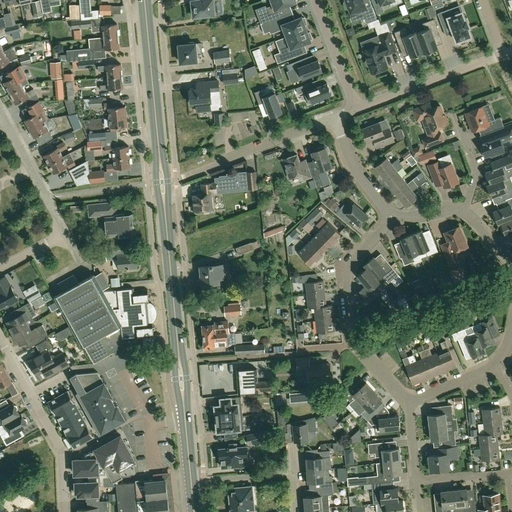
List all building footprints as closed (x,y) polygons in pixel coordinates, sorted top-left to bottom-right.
[(47,0),(40,0),(43,13),(50,12),(47,0)] [(80,0),(81,5),(80,5),(81,19),(92,18),(90,0),(80,0)] [(196,0),(192,1),(192,7),(191,8),(191,15),(193,15),(193,16),(214,14),(212,0),(196,0)] [(270,0),(273,5),(266,8),(267,12),(260,15),(263,23),(280,16),(277,9),(296,2),(295,0),(270,0)] [(376,19),(369,0),(345,0),(346,1),(344,1),(344,3),(345,8),(347,9),(349,9),(350,13),(356,11),(357,15),(362,14),(366,24),(372,21),(374,27),(381,25),(378,18),(376,19)] [(40,1),(32,2),(35,18),(43,16),(40,1)] [(71,20),(81,19),(80,5),(70,6),(71,20)] [(451,26),(453,33),(457,41),(459,40),(459,42),(466,40),(465,38),(470,36),(467,28),(469,28),(466,20),(464,20),(462,13),(453,16),(450,9),(438,13),(443,26),(449,24),(450,26),(451,26)] [(4,14),(4,16),(7,26),(15,24),(12,12),(4,14)] [(282,29),(285,37),(306,29),(305,25),(307,24),(304,18),(302,18),(302,17),(283,24),(280,16),(263,23),(260,24),(264,33),(270,31),(269,29),(274,27),(276,32),(282,29)] [(92,27),(92,26),(92,19),(71,21),(72,29),(92,27)] [(437,49),(436,45),(432,34),(438,32),(434,19),(422,23),(425,30),(417,33),(416,31),(416,32),(424,53),(437,49)] [(5,27),(7,34),(19,32),(18,24),(5,27)] [(103,37),(118,36),(117,24),(105,25),(94,26),(94,32),(103,31),(103,37)] [(394,32),(399,45),(405,42),(411,57),(423,52),(424,54),(424,53),(416,32),(408,35),(406,28),(394,32)] [(278,63),(295,57),(292,48),(311,41),(310,40),(312,39),(310,32),(308,33),(306,29),(285,37),(287,45),(281,47),(282,51),(274,54),(278,63)] [(388,32),(379,35),(383,44),(379,46),(378,45),(375,46),(374,45),(373,44),(368,46),(367,48),(367,49),(363,50),(367,59),(366,60),(365,61),(367,66),(368,66),(369,66),(372,73),(387,67),(382,55),(386,53),(386,54),(395,51),(388,32)] [(0,38),(0,52),(4,51),(1,47),(8,43),(5,36),(0,38)] [(119,48),(118,36),(103,37),(98,38),(98,45),(96,45),(97,50),(105,49),(119,48)] [(197,61),(196,53),(202,52),(201,43),(179,45),(180,56),(178,57),(178,60),(180,61),(180,63),(197,61)] [(68,61),(78,60),(94,59),(94,51),(91,48),(67,51),(68,61)] [(7,57),(4,51),(0,52),(0,66),(9,62),(9,61),(16,57),(14,53),(7,57)] [(29,55),(20,58),(21,65),(36,61),(35,56),(30,57),(29,55)] [(235,55),(218,57),(219,65),(236,63),(235,55)] [(250,64),(248,57),(240,59),(242,66),(250,64)] [(259,71),(267,68),(263,57),(255,60),(259,71)] [(94,59),(78,60),(79,69),(95,67),(94,59)] [(303,65),(301,59),(287,65),(289,71),(295,69),(299,80),(322,71),(318,59),(316,60),(303,65)] [(106,65),(98,66),(99,71),(107,70),(107,77),(122,76),(121,64),(106,65)] [(8,80),(4,82),(10,93),(23,86),(29,83),(20,66),(5,74),(8,80)] [(237,73),(223,74),(224,84),(238,82),(237,73)] [(122,76),(107,77),(108,85),(100,85),(100,90),(108,89),(108,90),(123,88),(122,76)] [(74,99),(73,81),(66,82),(68,100),(74,99)] [(204,88),(189,90),(191,104),(196,104),(197,112),(211,110),(210,102),(211,102),(210,92),(219,92),(218,81),(203,82),(204,88)] [(326,83),(324,83),(314,87),(312,82),(296,88),(298,94),(304,92),(308,104),(331,95),(326,83)] [(29,97),(36,93),(33,89),(26,93),(23,86),(10,93),(16,104),(29,97)] [(274,91),(262,95),(260,90),(254,92),(259,104),(265,102),(270,117),(282,112),(274,91)] [(101,99),(83,100),(84,109),(90,109),(90,108),(102,107),(101,99)] [(31,116),(25,120),(29,129),(43,121),(48,119),(38,101),(27,108),(31,116)] [(109,108),(110,118),(126,116),(125,106),(117,107),(117,103),(104,104),(104,109),(109,108)] [(430,104),(413,110),(417,120),(422,118),(429,137),(423,139),(426,147),(443,140),(440,133),(437,134),(436,129),(449,124),(446,117),(444,118),(440,105),(432,108),(430,104)] [(488,125),(491,132),(504,127),(501,117),(495,119),(489,104),(466,113),(473,131),(488,125)] [(126,116),(110,118),(111,132),(119,131),(119,127),(126,126),(126,116)] [(50,134),(43,121),(29,129),(34,137),(36,136),(40,144),(52,138),(50,134)] [(376,148),(382,146),(394,141),(389,128),(382,131),(379,123),(361,129),(367,143),(374,140),(376,148)] [(482,135),(484,142),(481,143),(481,145),(480,147),(482,154),(485,154),(485,156),(490,155),(491,157),(506,151),(502,141),(511,137),(511,123),(504,127),(491,132),(482,135)] [(402,129),(394,132),(397,140),(404,137),(402,129)] [(72,132),(64,135),(67,142),(75,139),(72,132)] [(89,141),(105,139),(105,132),(89,134),(89,141)] [(102,149),(101,141),(88,142),(88,143),(85,145),(86,151),(102,149)] [(58,147),(43,155),(49,164),(63,157),(60,151),(66,148),(63,142),(57,146),(58,147)] [(113,152),(113,158),(129,156),(128,146),(112,147),(112,145),(105,146),(105,152),(113,152)] [(310,167),(314,179),(326,175),(324,169),(331,167),(327,156),(328,153),(327,148),(324,146),(317,149),(316,151),(312,152),(316,165),(310,167)] [(412,150),(414,155),(422,153),(420,147),(412,150)] [(405,159),(406,158),(411,154),(409,151),(402,156),(405,159)] [(419,156),(420,161),(421,163),(436,158),(433,151),(419,156)] [(311,177),(307,165),(305,160),(299,162),(297,154),(283,159),(289,178),(303,173),(305,179),(311,177)] [(411,154),(406,158),(412,166),(417,162),(411,154)] [(511,154),(499,160),(491,162),(493,169),(486,172),(486,173),(485,175),(487,180),(489,181),(490,184),(487,185),(511,175),(511,154)] [(130,167),(129,156),(113,158),(114,164),(106,165),(107,171),(117,170),(118,177),(131,176),(131,170),(130,170),(130,167)] [(66,162),(63,157),(49,164),(54,174),(68,166),(69,168),(75,164),(72,159),(66,162)] [(375,166),(383,176),(400,163),(397,159),(392,164),(386,157),(375,166)] [(87,160),(71,169),(75,177),(89,170),(87,160)] [(436,186),(443,183),(444,187),(458,182),(451,164),(442,167),(440,161),(428,165),(436,186)] [(383,176),(390,186),(402,177),(397,171),(403,167),(400,163),(383,176)] [(103,171),(89,173),(90,182),(104,181),(103,171)] [(247,172),(249,190),(257,189),(255,171),(247,172)] [(210,193),(223,192),(225,192),(224,189),(239,187),(237,173),(227,174),(227,176),(220,176),(220,178),(215,178),(216,182),(202,184),(202,183),(201,183),(202,194),(193,195),(195,211),(212,210),(210,193)] [(491,198),(492,197),(501,194),(503,200),(505,200),(511,197),(511,179),(511,177),(511,176),(511,175),(487,185),(491,198)] [(407,184),(402,177),(390,186),(398,196),(419,180),(417,176),(407,184)] [(424,176),(419,180),(398,196),(406,206),(418,197),(413,191),(427,180),(424,176)] [(508,206),(499,210),(493,212),(494,214),(493,216),(495,222),(497,222),(498,224),(511,218),(511,197),(505,200),(508,206)] [(333,199),(327,205),(333,210),(338,204),(333,199)] [(89,216),(96,216),(105,215),(105,217),(114,216),(114,214),(116,214),(114,202),(88,205),(89,216)] [(344,204),(336,213),(345,222),(349,217),(360,226),(368,216),(354,204),(349,209),(344,204)] [(318,208),(306,220),(310,224),(315,219),(317,221),(324,214),(318,208)] [(114,216),(105,217),(107,236),(116,235),(116,236),(134,234),(132,214),(124,215),(124,213),(116,214),(114,214),(114,216)] [(511,218),(498,224),(501,223),(501,224),(500,226),(502,232),(504,232),(505,235),(511,232),(511,218)] [(320,230),(334,243),(338,240),(335,238),(340,233),(328,222),(320,230)] [(284,226),(264,233),(265,236),(285,229),(284,226)] [(441,244),(444,253),(450,267),(461,263),(456,251),(467,247),(459,226),(444,232),(448,241),(441,244)] [(295,230),(286,238),(287,244),(288,245),(299,234),(295,230)] [(334,243),(320,230),(313,237),(325,249),(329,244),(331,246),(334,243)] [(427,243),(423,233),(422,230),(411,234),(419,253),(425,250),(427,256),(438,252),(433,240),(427,243)] [(406,252),(400,254),(404,265),(415,261),(412,256),(419,253),(411,234),(400,239),(406,252)] [(305,245),(319,259),(322,256),(320,254),(325,249),(313,237),(305,245)] [(252,243),(236,248),(239,255),(255,250),(254,249),(259,247),(257,242),(252,243)] [(305,245),(298,253),(309,265),(314,260),(316,262),(319,259),(305,245)] [(106,251),(92,253),(93,262),(118,259),(119,270),(137,268),(137,266),(138,265),(137,261),(136,260),(136,253),(124,255),(123,249),(111,251),(106,251)] [(373,257),(364,265),(379,282),(377,279),(382,275),(389,283),(399,275),(387,262),(382,267),(373,257)] [(227,265),(200,267),(202,284),(219,283),(219,279),(228,278),(227,265)] [(365,286),(360,290),(355,294),(364,304),(378,293),(373,287),(379,282),(364,265),(366,268),(357,276),(365,286)] [(460,267),(450,271),(457,291),(468,287),(460,267)] [(102,270),(94,275),(103,290),(111,286),(102,270)] [(103,291),(103,290),(94,275),(78,283),(74,275),(57,284),(62,292),(54,296),(82,347),(84,346),(94,363),(116,351),(117,352),(123,349),(123,348),(136,340),(138,339),(143,339),(143,346),(154,345),(152,323),(154,322),(156,319),(157,317),(157,312),(156,309),(154,306),(151,303),(149,302),(147,290),(134,291),(133,288),(103,291)] [(0,308),(4,306),(5,307),(18,300),(5,277),(0,279),(0,308)] [(110,278),(111,287),(120,286),(119,277),(110,278)] [(305,282),(307,295),(325,293),(323,280),(305,282)] [(325,293),(307,295),(308,308),(332,305),(326,306),(325,293)] [(39,297),(29,302),(33,309),(43,303),(39,297)] [(29,302),(19,308),(22,314),(7,322),(13,334),(28,325),(26,320),(36,314),(33,309),(29,302)] [(396,302),(391,305),(395,312),(400,309),(396,302)] [(241,305),(229,306),(225,307),(225,316),(241,314),(241,305)] [(333,318),(332,305),(308,308),(314,308),(315,320),(333,318)] [(451,307),(441,311),(445,322),(455,318),(451,307)] [(441,315),(431,319),(434,327),(444,322),(441,315)] [(335,331),(333,318),(315,320),(317,333),(335,331)] [(474,326),(476,331),(485,352),(483,347),(495,342),(493,337),(499,334),(492,318),(474,326)] [(228,346),(228,345),(236,344),(234,332),(229,333),(228,321),(215,323),(215,327),(212,328),(212,325),(203,326),(203,328),(202,329),(202,333),(203,334),(204,341),(203,342),(204,346),(205,347),(205,349),(228,346)] [(20,345),(26,342),(35,337),(38,343),(49,337),(42,325),(31,331),(28,325),(13,334),(20,345)] [(473,357),(485,352),(476,331),(467,334),(464,328),(452,333),(455,340),(458,339),(462,350),(469,347),(473,357)] [(62,331),(56,335),(59,341),(65,338),(62,331)] [(36,375),(44,371),(47,377),(69,365),(62,352),(52,358),(48,350),(50,349),(51,347),(48,341),(46,341),(37,346),(41,354),(28,361),(30,364),(29,366),(32,371),(34,372),(36,375)] [(443,350),(437,352),(445,371),(456,367),(445,341),(440,343),(443,350)] [(422,346),(435,376),(445,371),(437,352),(432,355),(429,348),(428,348),(427,344),(422,346)] [(265,345),(235,347),(235,355),(265,353),(265,345)] [(424,380),(435,376),(422,346),(418,348),(419,351),(419,352),(422,359),(416,361),(424,380)] [(413,385),(424,380),(416,361),(410,364),(406,353),(402,355),(404,358),(402,359),(413,385)] [(309,358),(297,358),(298,370),(308,370),(308,382),(330,380),(329,364),(309,365),(309,358)] [(0,386),(1,388),(7,385),(11,383),(11,382),(3,368),(1,364),(0,364),(0,386)] [(271,381),(257,382),(256,369),(236,370),(238,394),(258,393),(272,392),(271,381)] [(71,377),(76,386),(102,432),(120,421),(117,416),(121,414),(117,406),(115,407),(109,397),(111,396),(107,389),(103,391),(101,387),(105,384),(104,383),(103,383),(98,372),(76,374),(71,377)] [(366,383),(365,383),(357,391),(353,386),(344,395),(351,403),(356,398),(361,403),(374,392),(366,383)] [(68,391),(48,402),(55,414),(67,435),(67,436),(73,448),(93,437),(68,391)] [(316,402),(315,392),(294,393),(294,403),(316,402)] [(368,421),(377,413),(373,409),(382,400),(374,392),(361,403),(366,409),(361,413),(368,421)] [(215,414),(216,419),(243,416),(241,396),(220,398),(221,405),(210,406),(211,414),(215,414)] [(13,404),(9,406),(2,410),(0,405),(0,418),(3,424),(21,414),(19,415),(17,410),(17,408),(16,406),(14,405),(13,404)] [(453,425),(453,419),(451,405),(439,406),(440,413),(428,415),(430,427),(446,426),(453,425)] [(371,425),(375,424),(376,431),(389,430),(397,429),(400,429),(398,416),(385,418),(384,415),(389,411),(384,406),(377,413),(368,421),(371,425)] [(482,409),(483,422),(501,420),(500,407),(482,409)] [(291,423),(290,411),(280,411),(280,423),(291,423)] [(6,445),(16,440),(13,433),(20,430),(27,425),(27,424),(27,422),(26,419),(24,419),(21,414),(3,424),(5,423),(8,429),(4,431),(5,433),(1,435),(6,445)] [(244,429),(243,416),(216,419),(216,424),(212,424),(213,432),(224,431),(225,440),(238,436),(237,430),(244,429)] [(315,417),(302,420),(287,424),(287,433),(294,432),(294,442),(308,440),(307,433),(316,432),(315,417)] [(330,425),(333,428),(339,423),(335,420),(330,425)] [(479,435),(503,433),(501,420),(483,422),(485,434),(479,435)] [(339,423),(333,428),(336,432),(342,426),(339,423)] [(443,439),(444,446),(456,445),(454,431),(447,432),(446,426),(430,427),(431,440),(443,439)] [(249,443),(262,440),(260,432),(247,435),(249,443)] [(503,433),(479,435),(480,448),(498,446),(497,434),(503,433)] [(121,435),(114,439),(94,450),(103,467),(113,462),(118,471),(119,471),(135,462),(121,435)] [(387,449),(386,442),(368,444),(369,454),(375,453),(375,457),(379,457),(380,463),(383,462),(400,460),(399,448),(387,449)] [(219,450),(217,452),(218,455),(219,456),(220,460),(221,459),(222,467),(237,466),(248,465),(247,446),(237,447),(236,444),(229,444),(229,448),(219,449),(219,450)] [(498,446),(480,448),(482,461),(499,459),(498,446)] [(438,449),(438,455),(429,456),(430,471),(449,469),(448,459),(458,458),(457,447),(438,449)] [(123,478),(119,471),(118,471),(113,462),(103,467),(94,450),(81,457),(81,460),(74,460),(74,464),(75,470),(74,470),(74,471),(75,471),(75,474),(82,474),(83,474),(88,473),(88,478),(103,477),(103,478),(109,477),(112,484),(123,478)] [(318,458),(307,459),(306,459),(307,471),(324,469),(328,469),(331,469),(330,461),(329,450),(318,451),(317,451),(318,458)] [(377,469),(377,476),(358,478),(359,485),(365,484),(384,482),(390,482),(389,474),(401,473),(400,460),(383,462),(384,469),(377,469)] [(308,483),(320,482),(320,488),(315,489),(333,487),(332,476),(324,477),(324,469),(307,471),(307,472),(304,473),(304,481),(307,480),(308,483)] [(104,486),(103,478),(103,477),(88,478),(88,482),(75,483),(76,493),(78,492),(78,496),(86,496),(86,502),(99,501),(98,486),(104,486)] [(168,511),(165,479),(116,484),(118,511),(168,511)] [(370,492),(372,492),(373,504),(402,501),(402,500),(398,501),(397,488),(385,490),(384,482),(365,484),(365,487),(366,490),(368,491),(370,492)] [(247,511),(247,510),(254,510),(252,486),(235,488),(236,495),(229,495),(230,511),(247,511)] [(333,495),(333,487),(315,489),(316,496),(304,497),(305,509),(329,507),(328,495),(333,495)] [(475,511),(475,501),(468,502),(466,489),(453,490),(455,511),(475,511)] [(455,511),(453,490),(441,491),(442,505),(435,505),(435,511),(455,511)] [(485,510),(479,510),(478,511),(499,511),(498,494),(484,496),(485,510)] [(99,501),(91,501),(91,508),(78,509),(78,511),(107,511),(107,501),(99,501)] [(403,511),(402,501),(373,504),(377,504),(378,511),(403,511)]
